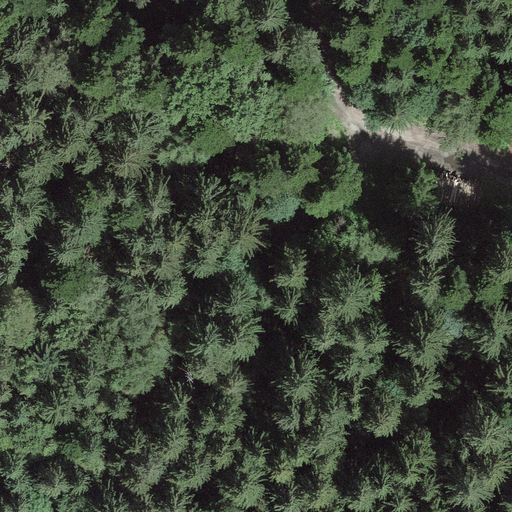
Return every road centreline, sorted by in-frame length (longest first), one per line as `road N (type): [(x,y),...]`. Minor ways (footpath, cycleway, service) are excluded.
road 1 (track): [(207,511),(277,287),(284,237),(377,130)]
road 2 (track): [(284,239),(0,345)]
road 3 (track): [(315,0),(328,83),(339,105),(377,130)]
road 4 (track): [(377,130),(511,167)]
